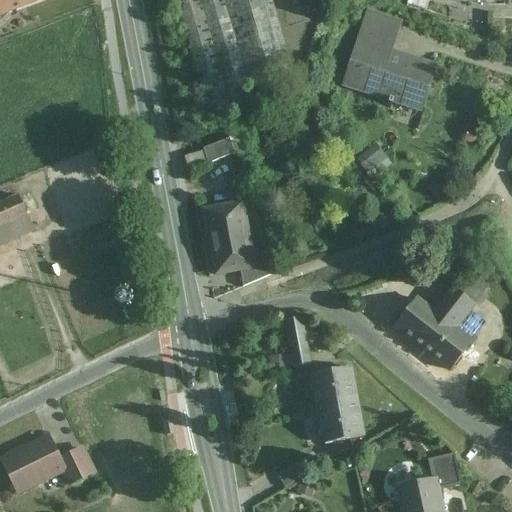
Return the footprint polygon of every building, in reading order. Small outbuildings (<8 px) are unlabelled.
[(0,0),(0,15),(25,6),(22,0),(0,0)] [(269,0),(173,0),(210,126),(257,112),(250,87),(291,75),(269,0)] [(396,18),(368,9),(360,32),(389,41),(396,18)] [(431,65),(386,51),(389,41),(360,32),(344,84),(417,107),(431,65)] [(197,95),(186,99),(192,118),(203,114),(197,95)] [(296,134),(287,126),(275,140),(291,154),(310,133),(303,127),(296,134)] [(229,139),(202,150),(207,165),(233,155),(229,139)] [(375,144),(358,158),(372,176),(389,162),(375,144)] [(18,195),(0,203),(0,246),(34,232),(18,195)] [(242,203),(202,211),(215,276),(254,268),(242,203)] [(433,311),(416,298),(394,327),(450,370),(472,342),(455,329),(469,311),(474,305),(451,287),(433,311)] [(486,324),(469,311),(455,329),(472,342),(486,324)] [(300,318),(284,321),(293,368),(310,365),(300,318)] [(349,369),(310,376),(323,444),(362,437),(349,369)] [(48,439),(2,462),(17,493),(62,471),(63,471),(59,461),(48,439)] [(81,450),(59,461),(63,471),(62,471),(69,485),(92,473),(81,450)] [(453,455),(429,461),(430,467),(433,481),(434,481),(436,490),(460,484),(453,455)] [(298,466),(277,478),(283,487),(304,475),(298,466)] [(430,467),(409,472),(413,485),(397,489),(401,511),(441,511),(436,490),(434,481),(433,481),(430,467)]
